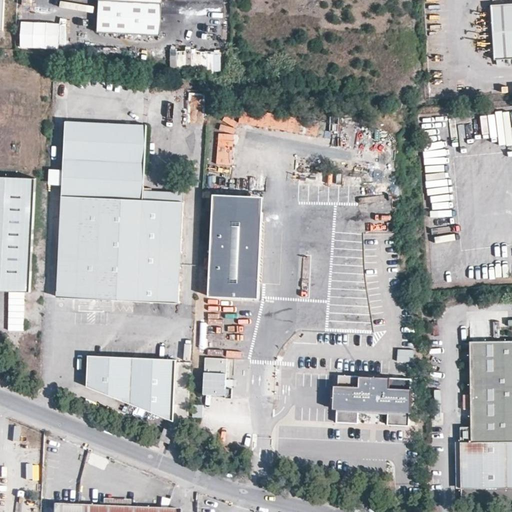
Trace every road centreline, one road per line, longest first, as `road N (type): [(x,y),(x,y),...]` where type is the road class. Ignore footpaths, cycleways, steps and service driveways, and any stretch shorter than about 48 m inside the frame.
road 1 (unknown): [(41,414),(73,341),(158,326),(192,295),(196,175),(182,136)]
road 2 (tertiary): [(0,397),(190,476),(315,511)]
road 3 (unknown): [(511,313),(464,318),(447,341),(448,511)]
